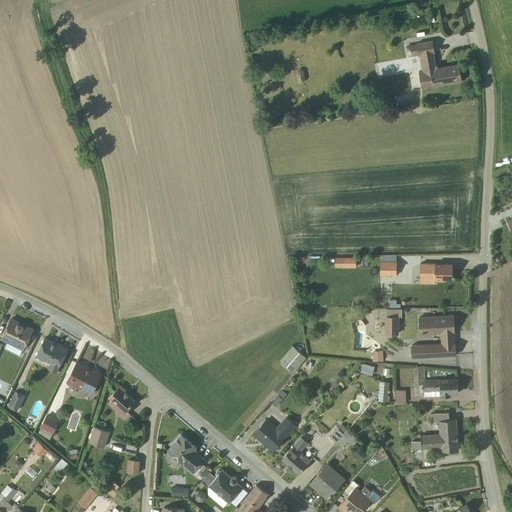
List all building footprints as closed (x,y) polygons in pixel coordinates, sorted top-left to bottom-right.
[(421,88),(461,80),(462,80),(459,64),(440,67),(435,64),(434,53),(435,53),(432,39),(415,42),(415,44),(405,46),(407,57),(418,55),(419,55),(422,70),(418,71),(421,88)] [(409,72),(409,64),(376,65),(376,73),(409,72)] [(298,69),(296,71),(297,81),(300,83),(303,82),(305,79),(303,70),(301,68),(298,69)] [(355,92),(351,96),(352,104),(366,102),(364,91),(355,92)] [(86,161),(74,166),(78,177),(91,172),(86,161)] [(396,254),(380,254),(380,275),(396,275),(396,254)] [(336,258),(329,258),(329,264),(335,264),(335,266),(356,267),(356,257),(336,257),(336,258)] [(420,263),(420,282),(434,283),(434,280),(443,280),(444,278),(452,278),(452,264),(420,263)] [(395,299),(388,299),(388,308),(400,308),(400,303),(395,303),(395,299)] [(401,316),(401,308),(386,308),(386,315),(385,315),(385,334),(398,334),(399,316),(401,316)] [(455,355),(453,315),(418,317),(419,336),(420,336),(440,334),(441,343),(410,345),(411,357),(455,355)] [(1,339),(22,350),(32,329),(11,318),(1,339)] [(68,349),(44,337),(35,356),(49,363),(47,368),(56,372),(59,367),(68,349)] [(383,360),(383,350),(372,351),(372,360),(383,360)] [(86,367),(77,362),(67,382),(91,394),(101,374),(92,370),(91,371),(85,368),(86,367)] [(450,393),(457,393),(457,379),(425,380),(425,369),(424,369),(424,366),(413,366),(414,385),(423,384),(423,396),(450,395),(450,393)] [(382,372),(381,379),(392,380),(394,373),(382,372)] [(389,382),(380,381),(378,400),(387,401),(389,382)] [(125,389),(120,385),(109,397),(111,399),(108,402),(124,416),(132,407),(130,405),(134,400),(124,391),(125,389)] [(15,390),(7,405),(17,410),(25,395),(15,390)] [(271,402),(275,406),(286,394),(282,390),(271,402)] [(405,390),(395,390),(395,402),(406,403),(405,390)] [(410,441),(411,448),(421,448),(421,449),(440,447),(440,451),(458,450),(456,419),(449,419),(448,411),(430,413),(431,421),(438,420),(439,433),(420,434),(420,441),(410,441)] [(37,433),(49,439),(60,421),(46,414),(37,433)] [(267,418),(254,434),(273,450),(295,424),(286,416),(276,426),(267,418)] [(340,425),(329,436),(335,442),(346,429),(340,425)] [(111,431),(96,426),(91,443),(106,447),(111,431)] [(346,429),(335,442),(341,447),(347,441),(352,446),(358,440),(346,429)] [(181,462),(193,472),(204,459),(194,450),(196,448),(181,434),(168,449),(169,451),(166,455),(166,457),(176,466),(178,466),(181,462)] [(308,442),(301,437),(282,458),(288,463),(287,464),(292,468),(292,467),(298,473),(310,459),(300,451),(308,442)] [(32,449),(42,458),(48,451),(38,442),(32,449)] [(70,454),(70,459),(78,457),(77,452),(78,452),(77,449),(76,448),(73,447),(70,448),(68,450),(68,451),(68,454),(70,454)] [(62,458),(53,468),(59,472),(67,463),(62,458)] [(128,459),(126,472),(138,473),(140,460),(128,459)] [(345,478),(328,463),(310,483),(327,498),(345,478)] [(208,494),(223,507),(227,502),(228,502),(241,486),(236,482),(236,479),(235,477),(233,476),(231,477),(222,470),(209,485),(209,486),(208,488),(208,494)] [(351,482),(334,501),(338,505),(355,486),(351,482)] [(50,483),(46,488),(51,492),(55,487),(50,483)] [(82,511),(101,489),(93,483),(73,507),(78,511),(82,511)] [(120,491),(111,483),(105,490),(114,498),(120,491)] [(263,511),(259,507),(268,493),(256,484),(236,511),(263,511)] [(7,501),(15,491),(7,485),(1,492),(5,496),(4,498),(3,498),(0,501),(0,511),(12,511),(9,510),(13,506),(7,501)] [(371,491),(365,485),(361,490),(356,486),(337,507),(343,511),(345,511),(347,510),(348,511),(360,511),(370,500),(374,503),(380,495),(373,489),(371,491)] [(188,488),(171,487),(171,495),(188,495),(188,488)] [(198,502),(202,501),(205,498),(205,494),(202,491),(197,491),(194,495),(195,499),(198,502)]
